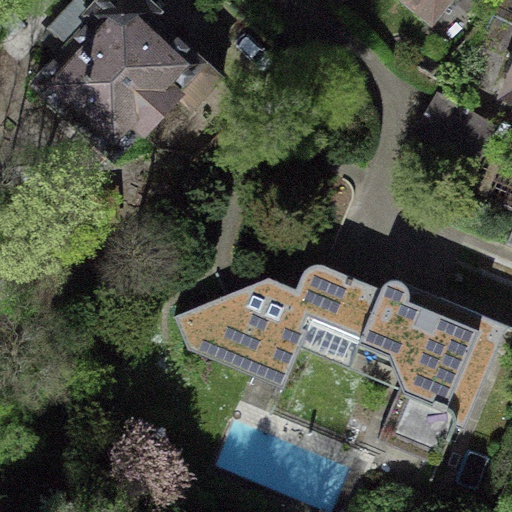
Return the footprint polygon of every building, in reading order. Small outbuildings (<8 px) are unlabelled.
[(61,49),(25,89),(122,174),(155,137),(168,148),(225,83),(157,23),(163,16),(144,0),(73,0),(44,34),(61,49)] [(411,0),(430,16),(442,0),(411,0)] [(433,117),(421,138),(477,169),(496,127),(444,97),(433,117)] [(511,152),(503,149),(483,196),(511,207),(511,152)] [(196,341),(287,379),(311,321),(393,355),(405,385),(385,433),(441,457),(454,425),(455,423),(455,422),(456,420),(455,418),(455,416),(455,414),(454,412),(452,409),(451,407),(449,406),(447,405),(460,373),(483,382),(507,325),(401,281),(398,280),(395,279),(392,280),(390,280),(387,281),(385,283),(383,285),(381,287),(380,289),(352,277),(325,265),(323,265),(320,264),(317,264),(314,264),(311,265),(309,266),(306,268),(304,270),(302,272),(301,274),(295,289),(268,277),(174,316),(175,318),(185,314),(196,341)]
